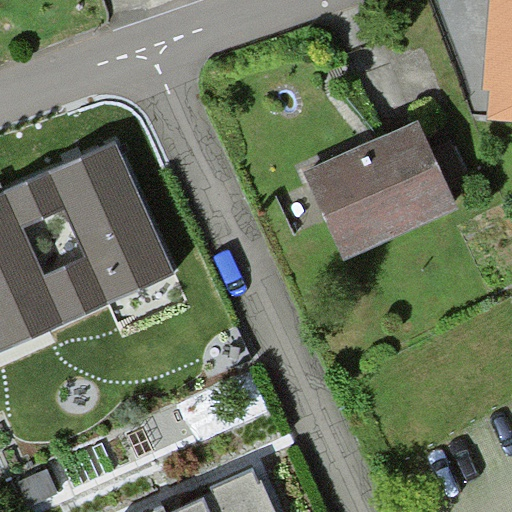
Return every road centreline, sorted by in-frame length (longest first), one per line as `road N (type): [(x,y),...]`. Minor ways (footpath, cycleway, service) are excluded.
road 1 (residential): [(355,511),(154,47)]
road 2 (residential): [(154,47),(0,97)]
road 3 (residential): [(278,0),(154,47)]
